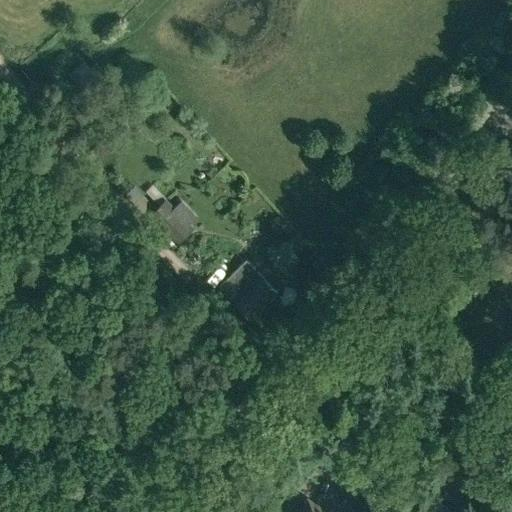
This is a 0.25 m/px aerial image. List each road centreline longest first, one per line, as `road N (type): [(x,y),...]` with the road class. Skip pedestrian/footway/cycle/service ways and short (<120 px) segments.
road 1 (unclassified): [(161,511),(511,111)]
road 2 (track): [(0,68),(282,378)]
